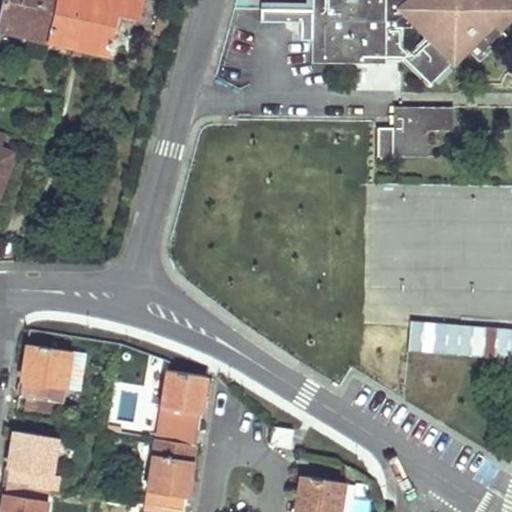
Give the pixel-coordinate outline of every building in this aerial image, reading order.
[(0,32),(29,38),(37,0),(2,0),(0,11),(0,32)] [(37,0),(29,38),(73,48),(80,17),(74,16),(77,0),(37,0)] [(77,0),(74,16),(80,17),(73,48),(108,56),(117,15),(139,20),(142,0),(77,0)] [(311,41),(311,64),(384,64),(384,61),(401,61),(428,87),(467,50),(479,62),(506,36),(503,33),(511,23),(511,0),(311,0),(311,10),(259,9),(259,23),(299,23),(299,41),(311,41)] [(154,32),(160,34),(166,35),(169,22),(158,18),(154,32)] [(454,109),(393,107),(393,128),(377,128),(376,155),(427,156),(427,131),(454,132),(454,109)] [(0,148),(6,133),(0,130),(0,194),(12,161),(0,156),(0,148)] [(0,156),(12,161),(15,154),(0,148),(0,156)] [(511,359),(511,330),(412,322),(409,351),(511,359)] [(64,388),(70,350),(28,343),(24,365),(29,366),(26,380),(22,380),(19,395),(62,402),(64,388)] [(64,388),(80,391),(85,352),(70,350),(64,388)] [(155,438),(194,445),(199,418),(200,410),(194,409),(196,395),(202,396),(206,377),(167,370),(166,369),(155,438)] [(294,439),(291,439),(292,429),(273,426),(270,444),(293,448),(294,439)] [(8,465),(5,481),(48,488),(50,474),(56,437),(14,430),(10,450),(15,451),(12,466),(8,465)] [(187,494),(183,494),(180,493),(182,479),(188,480),(194,445),(155,438),(144,505),(184,511),(187,494)] [(61,476),(50,474),(48,488),(59,491),(61,476)] [(300,475),(298,486),(298,487),(296,498),(301,498),(299,511),(294,511),(338,511),(343,481),(302,475),(300,475)] [(1,503),(1,507),(0,510),(0,511),(43,511),(48,488),(5,481),(1,503)]
